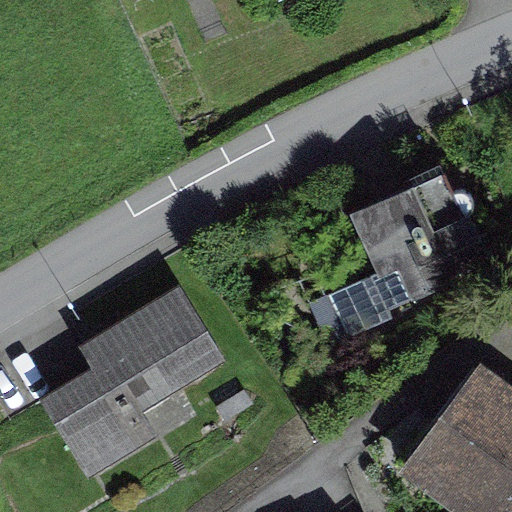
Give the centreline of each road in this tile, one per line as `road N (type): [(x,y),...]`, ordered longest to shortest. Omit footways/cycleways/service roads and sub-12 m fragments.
road 1 (residential): [(511,38),(255,151),(0,300)]
road 2 (residential): [(256,511),(424,389)]
